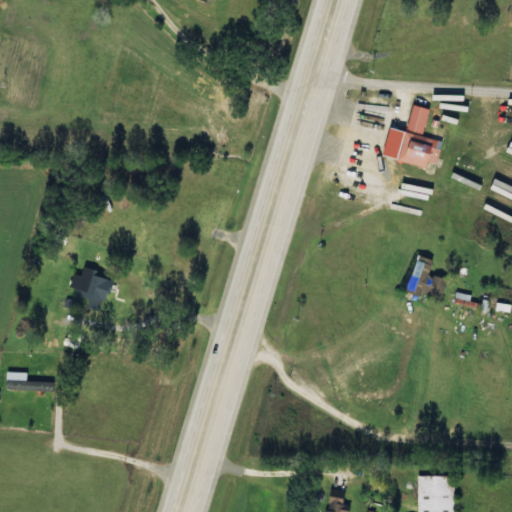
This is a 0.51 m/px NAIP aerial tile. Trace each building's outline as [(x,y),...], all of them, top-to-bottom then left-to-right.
[(405,129),(422,134),(429,109),(412,104),(405,129)] [(405,292),(420,297),(421,293),(440,299),(446,280),(428,274),(432,260),(416,255),(405,292)] [(76,295),(102,306),(112,281),(96,274),(97,271),(83,266),(80,275),(74,273),(69,286),(79,289),(76,295)] [(26,381),(26,372),(6,372),(5,385),(51,386),(51,382),(26,381)] [(452,511),(451,476),(415,477),(415,511),(452,511)] [(323,510),(322,511),(344,511),(346,498),(327,497),(326,510),(323,510)]
